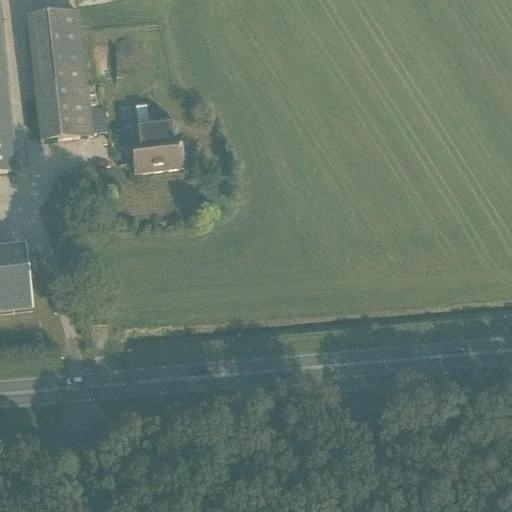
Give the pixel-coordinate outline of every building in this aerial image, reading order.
[(40,146),(93,140),(92,139),(107,137),(104,113),(90,114),(78,17),(26,23),(40,146)] [(0,38),(0,176),(15,174),(0,38)] [(182,172),(179,140),(177,128),(130,133),(132,146),(131,146),(135,178),(182,172)] [(31,242),(0,245),(0,306),(38,302),(31,242)] [(108,502),(106,485),(95,487),(98,504),(108,502)]
